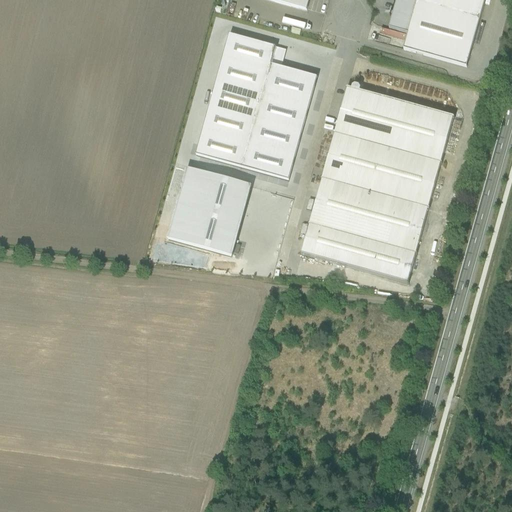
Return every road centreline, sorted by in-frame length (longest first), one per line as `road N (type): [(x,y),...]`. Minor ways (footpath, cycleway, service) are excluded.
road 1 (track): [(205,511),(268,288),(0,253)]
road 2 (primary): [(400,511),(511,109)]
road 3 (track): [(268,288),(473,314)]
